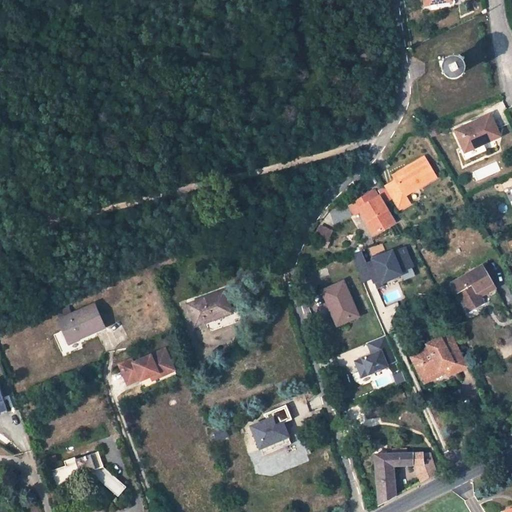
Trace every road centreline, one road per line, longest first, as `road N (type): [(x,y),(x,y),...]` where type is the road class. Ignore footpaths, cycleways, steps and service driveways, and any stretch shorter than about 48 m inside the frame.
road 1 (residential): [(393,0),(405,79),(398,111),(308,222),(292,271),(359,511)]
road 2 (tertiary): [(384,511),(511,451)]
